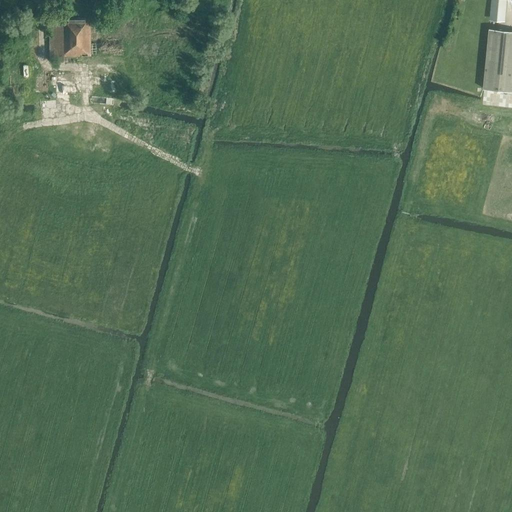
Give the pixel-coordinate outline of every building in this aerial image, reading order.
[(506,0),(491,0),(490,18),(504,20),(506,0)] [(49,24),(49,61),(68,61),(68,56),(96,56),(96,43),(90,43),(89,18),(57,18),(57,24),(49,24)] [(511,30),(489,29),(483,88),(511,91),(511,30)] [(112,84),(113,71),(94,70),(94,84),(112,84)] [(56,95),(57,95),(74,95),(74,99),(82,99),(82,93),(79,93),(74,81),(56,82),(56,95)] [(99,84),(95,108),(106,110),(111,86),(99,84)] [(152,372),(149,371),(145,385),(148,386),(151,387),(154,373),(152,372)]
